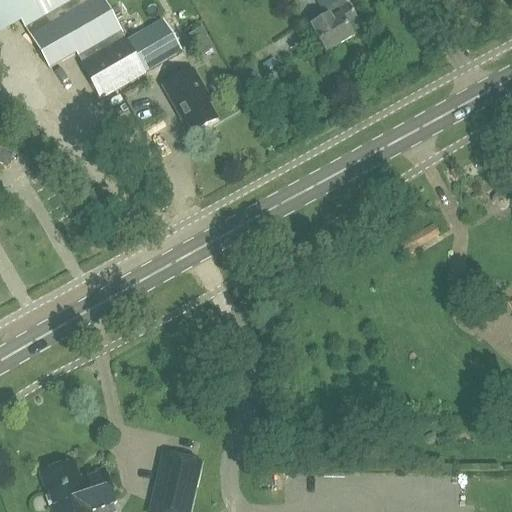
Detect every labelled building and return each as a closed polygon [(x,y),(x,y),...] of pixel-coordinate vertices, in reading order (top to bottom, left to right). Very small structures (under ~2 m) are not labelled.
[(100,0),(0,0),(0,28),(20,17),(32,39),(100,0)] [(146,74),(102,0),(101,0),(32,39),(50,69),(77,54),(102,99),(146,74)] [(345,0),(315,0),(326,17),(312,26),(315,31),(314,31),(326,52),(353,37),(347,26),(358,20),(345,0)] [(164,20),(129,41),(146,74),(183,53),(164,20)] [(246,92),(281,71),(273,59),(239,79),(246,92)] [(195,133),(216,120),(207,104),(210,102),(192,71),(167,86),(178,104),(175,106),(185,123),(188,121),(195,133)] [(0,164),(8,168),(23,136),(0,124),(0,164)] [(190,511),(201,463),(164,455),(151,511),(190,511)] [(89,511),(89,510),(115,501),(105,471),(79,480),(73,463),(43,473),(55,511),(89,511)] [(302,473),(277,473),(277,489),(302,489),(302,473)]
